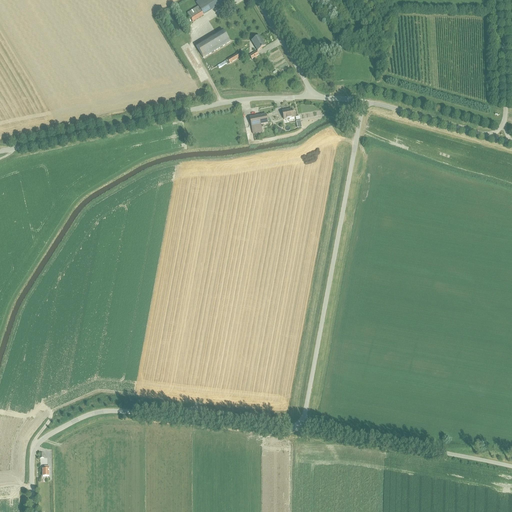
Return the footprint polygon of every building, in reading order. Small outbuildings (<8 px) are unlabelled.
[(199,7),(204,16),(230,0),(200,0),(196,2),(199,7)] [(204,16),(199,7),(187,13),(193,22),(204,16)] [(203,58),(230,42),(223,30),(196,46),(203,58)] [(258,52),(266,47),(259,36),(251,41),(258,52)] [(187,43),(182,47),(188,55),(191,53),(187,48),(189,46),(187,43)] [(230,64),(239,58),(237,54),(227,60),(230,64)] [(225,61),(218,66),(220,69),(227,64),(225,61)] [(282,111),(284,120),(295,117),(294,113),(292,113),(292,109),(282,111)] [(249,118),(253,134),(262,133),(260,125),(268,124),(266,115),(249,118)]
